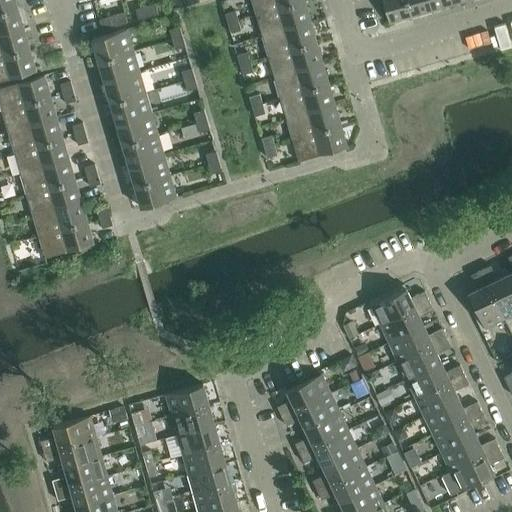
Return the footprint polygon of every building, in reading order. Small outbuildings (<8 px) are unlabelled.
[(15,0),(0,0),(0,13),(18,8),(15,0)] [(251,0),(256,16),(304,1),(304,0),(251,0)] [(411,17),(405,0),(382,0),(389,23),(411,17)] [(428,0),(405,0),(411,17),(432,11),(428,0)] [(450,0),(428,0),(432,11),(452,5),(450,0)] [(304,1),(256,16),(262,36),(311,22),(304,1)] [(155,3),(145,6),(148,17),(158,14),(155,3)] [(148,17),(145,6),(136,9),(139,20),(148,17)] [(18,8),(0,13),(0,36),(24,29),(18,8)] [(225,14),(228,24),(238,21),(235,11),(225,14)] [(99,20),(102,30),(112,27),(109,17),(99,20)] [(238,21),(228,24),(231,33),(241,30),(238,21)] [(311,22),(262,36),(268,57),(317,43),(311,22)] [(169,30),(172,40),(183,37),(180,27),(169,30)] [(24,29),(0,36),(0,58),(30,50),(24,29)] [(92,40),(98,61),(134,51),(127,29),(92,40)] [(183,37),(172,40),(175,50),(185,47),(183,37)] [(317,43),(268,57),(274,78),(323,64),(317,43)] [(30,50),(0,58),(0,82),(36,72),(30,50)] [(134,51),(98,61),(104,82),(140,72),(134,51)] [(237,55),(240,65),(250,62),(247,52),(237,55)] [(250,62),(240,65),(243,75),(253,72),(250,62)] [(323,64),(274,78),(280,98),(329,84),(323,64)] [(181,72),(184,81),(195,78),(192,68),(181,72)] [(140,72),(104,82),(110,103),(146,92),(140,72)] [(0,88),(0,104),(2,112),(51,98),(44,76),(0,88)] [(195,78),(184,81),(187,91),(198,88),(195,78)] [(60,84),(63,94),(73,91),(70,81),(60,84)] [(329,84),(280,98),(286,119),(335,105),(329,84)] [(73,91),(63,94),(66,104),(76,101),(73,91)] [(146,92),(110,103),(116,124),(152,113),(146,92)] [(249,97),(252,107),(262,104),(260,94),(249,97)] [(51,98),(2,112),(8,133),(57,118),(51,98)] [(262,104),(252,107),(255,116),(265,113),(262,104)] [(335,105),(286,119),(292,140),(341,126),(335,105)] [(194,113),(197,123),(207,120),(204,110),(194,113)] [(152,113),(116,124),(122,144),(158,134),(152,113)] [(57,118),(8,133),(14,153),(63,139),(57,118)] [(207,120),(197,123),(199,133),(210,130),(207,120)] [(72,126),(75,136),(85,133),(83,123),(72,126)] [(341,126),(292,140),(299,162),(347,148),(341,126)] [(85,133),(75,136),(78,145),(88,142),(85,133)] [(158,134),(122,144),(128,165),(164,155),(158,134)] [(261,138),(264,148),(275,145),(272,135),(261,138)] [(63,139),(14,153),(20,174),(69,160),(63,139)] [(275,145),(264,148),(267,158),(277,155),(275,145)] [(206,155),(209,164),(219,161),(216,152),(206,155)] [(164,155),(128,165),(135,186),(170,176),(164,155)] [(69,160),(20,174),(26,195),(75,181),(69,160)] [(219,161),(209,164),(212,174),(222,171),(219,161)] [(84,167),(87,177),(98,174),(95,164),(84,167)] [(98,174),(87,177),(90,187),(101,184),(98,174)] [(170,176),(135,186),(141,208),(176,197),(170,176)] [(75,181),(26,195),(33,215),(81,201),(75,181)] [(81,201),(33,215),(39,236),(87,222),(81,201)] [(97,209),(100,218),(110,215),(107,206),(97,209)] [(110,215),(100,218),(102,228),(113,225),(110,215)] [(87,222),(39,236),(45,258),(94,244),(87,222)] [(490,265),(480,270),(504,319),(511,314),(511,288),(506,275),(497,280),(490,265)] [(504,319),(480,270),(471,275),(478,289),(468,293),(485,328),(504,319)] [(371,305),(380,324),(429,300),(425,291),(410,298),(406,288),(371,305)] [(429,300),(380,324),(389,342),(424,326),(419,317),(434,310),(429,300)] [(352,321),(343,325),(349,338),(358,333),(352,321)] [(424,326),(389,342),(398,361),(447,337),(442,328),(428,334),(424,326)] [(447,337),(398,361),(407,379),(441,362),(437,354),(451,347),(447,337)] [(365,344),(355,349),(356,353),(358,357),(369,352),(365,344)] [(369,352),(358,357),(365,371),(375,366),(369,352)] [(342,359),(339,361),(344,372),(357,365),(355,362),(352,355),(342,359)] [(441,362),(407,379),(416,398),(464,374),(460,364),(445,371),(441,362)] [(277,407),(282,416),(330,393),(321,374),(287,390),(291,400),(277,407)] [(464,374),(416,398),(424,416),(459,399),(455,390),(469,384),(464,374)] [(166,394),(172,415),(209,405),(203,384),(166,394)] [(384,390),(376,394),(381,405),(389,401),(384,390)] [(330,393),(282,416),(286,426),(300,419),(305,428),(339,411),(330,393)] [(459,399),(424,416),(433,434),(482,411),(477,401),(463,408),(459,399)] [(209,405),(172,415),(177,435),(214,424),(209,405)] [(124,406),(109,410),(112,422),(127,418),(124,406)] [(394,408),(384,412),(389,422),(395,419),(397,414),(394,408)] [(131,413),(135,425),(143,423),(140,411),(131,413)] [(295,443),(299,453),(348,430),(339,411),(305,428),(309,437),(295,443)] [(482,411),(433,434),(442,453),(476,436),(472,427),(486,420),(482,411)] [(41,441),(44,451),(96,436),(90,416),(53,426),(56,437),(41,441)] [(143,423),(135,425),(138,438),(147,435),(143,423)] [(214,424),(177,435),(183,454),(220,444),(214,424)] [(379,426),(377,431),(380,437),(389,433),(385,424),(379,426)] [(402,426),(393,431),(398,440),(403,438),(405,433),(402,426)] [(348,430),(299,453),(304,463),(318,456),(322,465),(357,448),(348,430)] [(96,436),(44,451),(46,461),(62,457),(64,466),(101,456),(96,436)] [(476,436),(442,453),(451,471),(499,448),(495,438),(481,445),(476,436)] [(220,444),(183,454),(188,474),(225,463),(220,444)] [(393,444),(382,449),(386,458),(397,452),(393,444)] [(312,480),(317,490),(366,467),(357,448),(322,465),(326,473),(312,480)] [(415,448),(404,453),(411,467),(421,462),(415,448)] [(499,448),(451,471),(442,475),(451,495),(494,474),(490,464),(504,457),(499,448)] [(142,452),(146,465),(154,462),(151,450),(142,452)] [(52,480),(55,490),(107,476),(101,456),(64,466),(67,476),(52,480)] [(154,462),(146,465),(149,477),(158,474),(154,462)] [(225,463),(188,474),(194,493),(231,483),(225,463)] [(394,467),(393,470),(396,475),(406,471),(402,463),(394,467)] [(366,467),(317,490),(321,500),(336,493),(340,502),(374,485),(366,467)] [(107,476),(55,490),(58,501),(73,496),(75,506),(112,495),(107,476)] [(231,483),(194,493),(199,511),(203,511),(236,503),(231,483)] [(340,511),(364,511),(383,503),(374,485),(340,502),(344,510),(340,511)] [(153,492),(157,504),(165,501),(162,489),(153,492)] [(117,511),(112,495),(75,506),(77,511),(117,511)] [(173,499),(165,501),(168,511),(174,511),(176,511),(173,499)] [(419,500),(411,504),(414,511),(421,511),(425,511),(419,500)] [(168,511),(165,501),(157,504),(158,511),(168,511)] [(238,511),(236,503),(203,511),(238,511)] [(387,511),(383,503),(364,511),(387,511)]
